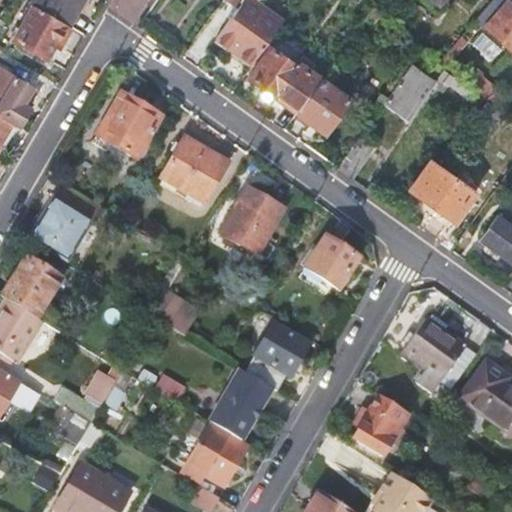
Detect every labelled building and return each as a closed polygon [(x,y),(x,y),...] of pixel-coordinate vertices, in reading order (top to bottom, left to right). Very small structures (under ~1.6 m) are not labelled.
[(34,0),(32,3),(35,5),(71,26),(85,0),(34,0)] [(216,41),(252,67),(266,47),(275,34),(283,22),(250,0),(224,0),(237,10),(216,41)] [(511,4),(507,0),(485,26),(511,49),(511,4)] [(35,5),(15,40),(47,58),(55,44),(61,47),(73,27),(71,26),(35,5)] [(484,30),(473,42),(493,58),(503,46),(484,30)] [(275,34),(266,47),(273,53),(283,39),(275,34)] [(273,53),(252,84),(296,115),(320,81),(299,66),(297,69),(273,53)] [(411,67),(387,100),(407,114),(430,81),(411,67)] [(476,92),(493,107),(503,94),(474,69),(464,82),(475,91),(476,92)] [(30,89),(0,71),(0,116),(11,123),(20,128),(30,109),(23,105),(30,91),(30,89)] [(452,85),(468,100),(475,91),(464,82),(459,77),(452,85)] [(320,81),(296,115),(325,135),(349,101),(320,81)] [(121,94),(97,136),(138,161),(162,118),(121,94)] [(0,141),(11,123),(0,116),(0,141)] [(182,138),(160,177),(205,204),(227,165),(182,138)] [(359,140),(338,170),(350,179),(371,148),(359,140)] [(429,163),(409,194),(454,225),(475,195),(429,163)] [(68,187),(61,200),(56,197),(47,213),(41,210),(37,217),(43,220),(33,236),(71,259),(102,207),(68,187)] [(247,193),(221,237),(258,259),(283,214),(247,193)] [(480,242),(511,264),(511,227),(498,218),(480,242)] [(324,239),(305,271),(341,291),(359,259),(324,239)] [(28,258),(5,298),(8,300),(40,319),(64,278),(28,258)] [(156,313),(153,319),(184,336),(186,337),(200,313),(168,294),(156,313)] [(8,300),(0,313),(0,354),(19,365),(44,321),(40,319),(8,300)] [(425,322),(401,356),(440,385),(465,350),(425,322)] [(273,324),(245,372),(274,389),(278,392),(287,377),(292,379),(311,347),(273,324)] [(487,365),(460,402),(511,439),(511,390),(505,386),(509,381),(487,365)] [(0,418),(22,382),(0,369),(0,418)] [(232,435),(243,442),(256,420),(255,420),(260,410),(261,411),(274,389),(245,372),(242,370),(211,423),(212,424),(232,435)] [(163,376),(155,390),(178,403),(186,390),(163,376)] [(54,401),(80,417),(87,406),(61,390),(54,401)] [(382,398),(356,441),(386,458),(412,416),(382,398)] [(83,418),(74,434),(82,439),(92,423),(83,418)] [(206,475),(205,476),(225,488),(248,449),(230,438),(232,435),(212,424),(188,464),(206,475)] [(81,466),(56,510),(58,511),(119,511),(129,495),(81,466)] [(496,480),(483,472),(475,485),(488,493),(496,480)] [(428,511),(437,497),(395,473),(385,492),(390,495),(382,509),(380,511),(428,511)] [(191,497),(213,510),(220,499),(198,486),(191,497)] [(390,495),(385,492),(377,506),(382,509),(390,495)] [(322,494),(310,511),(352,511),(347,508),(322,494)]
